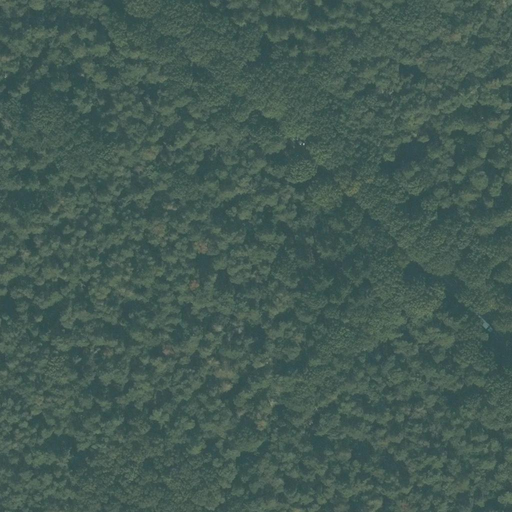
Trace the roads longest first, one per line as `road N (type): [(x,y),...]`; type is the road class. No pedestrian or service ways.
road 1 (secondary): [(511,333),(270,97),(145,0)]
road 2 (track): [(231,482),(416,240)]
